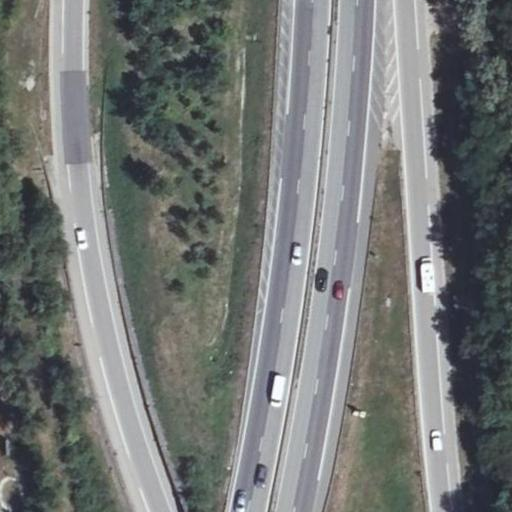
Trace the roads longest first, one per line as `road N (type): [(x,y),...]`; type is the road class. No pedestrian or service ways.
road 1 (trunk): [(74,0),(88,248),(124,404),(160,511)]
road 2 (motorway): [(294,511),(331,307),(359,0)]
road 3 (motorway): [(312,0),(291,262),(248,511)]
road 4 (trunk): [(444,511),(406,0)]
